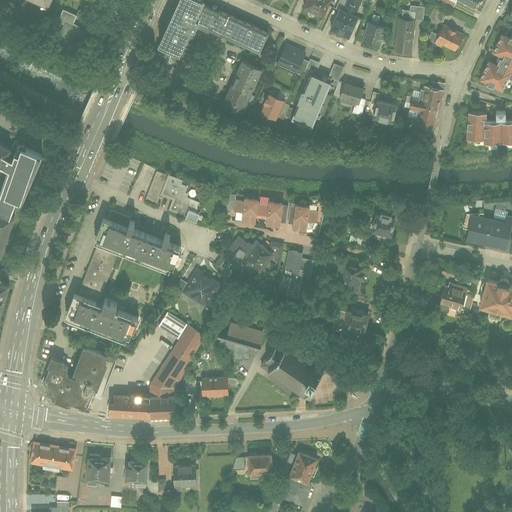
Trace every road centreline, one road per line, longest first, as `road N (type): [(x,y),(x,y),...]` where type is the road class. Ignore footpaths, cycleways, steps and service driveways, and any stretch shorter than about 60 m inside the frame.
road 1 (tertiary): [(10,408),(48,238),(152,0)]
road 2 (residential): [(10,408),(139,431),(277,429),(374,411)]
road 3 (residential): [(461,72),(357,58),(227,0)]
road 4 (residential): [(374,411),(417,246)]
road 5 (residential): [(374,411),(511,405)]
